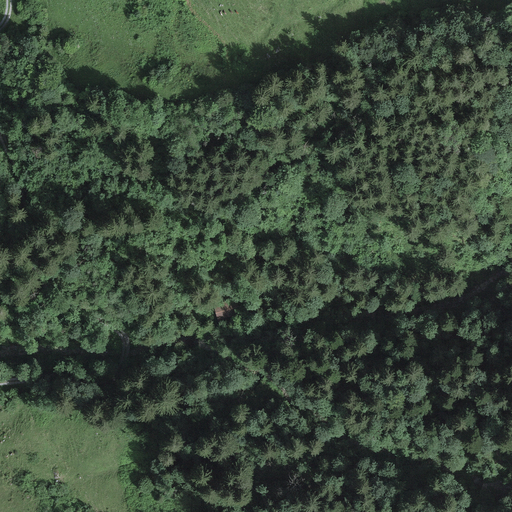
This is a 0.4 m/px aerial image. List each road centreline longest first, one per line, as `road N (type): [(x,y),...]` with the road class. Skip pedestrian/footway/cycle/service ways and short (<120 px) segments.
road 1 (track): [(121,332),(64,305),(36,272),(21,174),(0,119)]
road 2 (track): [(0,378),(52,375),(103,384),(119,373),(121,332)]
